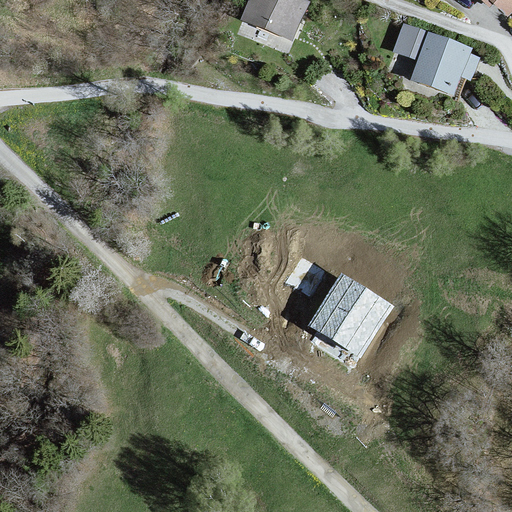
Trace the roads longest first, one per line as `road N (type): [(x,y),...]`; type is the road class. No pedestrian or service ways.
road 1 (residential): [(511,148),(146,89),(0,100)]
road 2 (residential): [(361,511),(0,154)]
